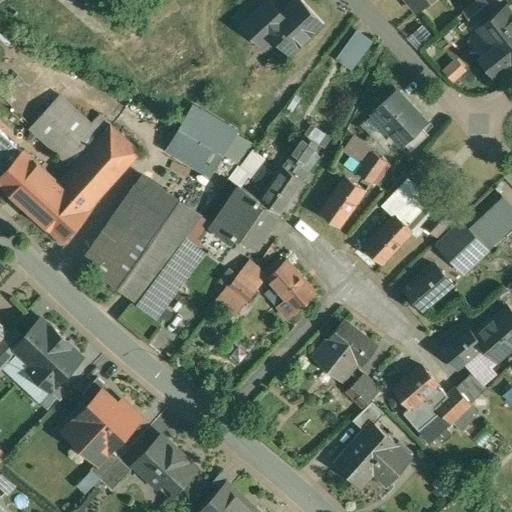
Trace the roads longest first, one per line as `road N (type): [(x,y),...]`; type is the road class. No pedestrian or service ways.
road 1 (residential): [(0,228),(221,427)]
road 2 (residential): [(221,427),(354,280)]
road 3 (residential): [(477,124),(356,0)]
road 4 (residential): [(221,427),(329,511)]
